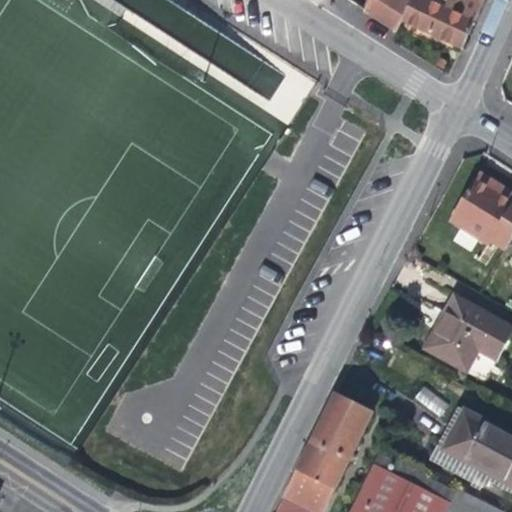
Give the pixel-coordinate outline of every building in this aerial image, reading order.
[(399,33),(405,20),(414,4),(407,0),(369,0),(368,4),(364,11),(399,33)] [(483,0),(465,0),(463,5),(451,0),(415,0),(414,4),(405,20),(463,47),(474,20),(483,0)] [(511,191),(483,173),(480,177),(501,190),(511,197),(511,191)] [(508,248),(511,241),(511,197),(501,190),(480,177),(456,216),(457,227),(489,247),(492,243),(506,251),(508,248)] [(511,326),(456,296),(447,312),(453,315),(445,329),(433,352),(469,371),(479,352),(497,361),(511,332),(511,326)] [(426,348),(433,352),(445,329),(453,315),(447,312),(426,348)] [(322,425),(277,511),(325,511),(373,413),(337,395),(322,425)] [(459,426),(447,449),(511,483),(511,434),(467,411),(459,426)] [(446,511),(457,490),(382,452),(351,511),(446,511)] [(500,511),(457,490),(446,511),(500,511)]
